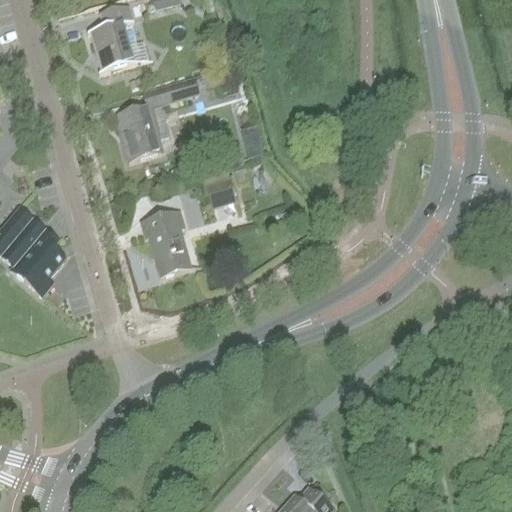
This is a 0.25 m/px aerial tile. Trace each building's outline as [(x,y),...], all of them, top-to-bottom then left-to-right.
[(182,7),(179,0),(154,0),(158,14),(182,7)] [(87,38),(99,79),(152,64),(151,63),(132,68),(121,29),(133,26),(129,10),(98,18),(99,20),(101,20),(104,33),(87,38)] [(162,158),(158,144),(170,141),(161,110),(198,99),(194,85),(145,99),(149,112),(116,122),(129,167),(162,158)] [(238,205),(230,174),(205,180),(213,211),(238,205)] [(19,212),(0,235),(0,261),(13,272),(10,275),(42,301),(52,288),(47,284),(65,262),(39,241),(45,234),(19,212)] [(179,235),(184,233),(179,217),(142,228),(147,244),(151,243),(162,283),(190,275),(179,235)] [(360,412),(378,428),(389,415),(371,399),(360,412)] [(284,511),(329,511),(322,505),(329,498),(317,487),(310,494),(309,493),(299,504),(295,500),(284,511)]
